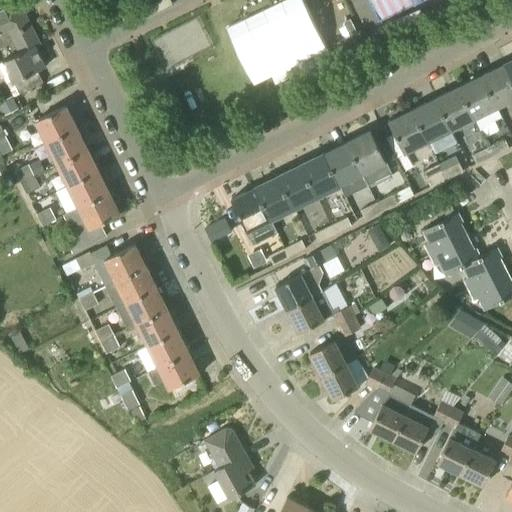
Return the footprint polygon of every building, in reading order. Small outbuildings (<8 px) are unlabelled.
[(0,32),(7,28),(19,52),(20,52),(21,53),(35,46),(35,47),(41,44),(22,6),(13,11),(10,5),(0,9),(0,32)] [(511,41),(500,47),(505,59),(511,55),(511,41)] [(20,52),(19,52),(2,60),(20,95),(42,84),(36,72),(45,67),(35,47),(35,46),(21,53),(20,52)] [(482,75),(498,108),(511,100),(511,78),(505,64),(482,75)] [(459,87),(475,119),(498,108),(482,75),(459,87)] [(435,98),(451,131),(475,119),(459,87),(435,98)] [(412,110),(428,142),(451,131),(435,98),(412,110)] [(13,99),(0,105),(0,107),(4,116),(18,109),(13,99)] [(46,143),(77,128),(66,106),(36,121),(46,143)] [(428,142),(412,110),(389,121),(404,154),(428,142)] [(0,154),(1,156),(12,151),(0,127),(0,154)] [(77,128),(46,143),(57,165),(88,149),(77,128)] [(364,174),(385,163),(387,163),(371,130),(348,142),(364,174)] [(489,148),(493,157),(509,149),(505,140),(489,148)] [(324,153),(341,186),(364,174),(348,142),(324,153)] [(477,165),(493,157),(489,148),(472,156),(477,165)] [(88,149),(57,165),(68,186),(99,171),(88,149)] [(301,165),(317,197),(341,186),(324,153),(301,165)] [(5,164),(1,156),(0,154),(0,180),(9,176),(10,175),(5,164)] [(442,171),(446,180),(463,171),(459,162),(442,171)] [(21,183),(35,176),(29,165),(15,172),(21,183)] [(278,176),(294,209),(317,197),(301,165),(278,176)] [(99,171),(68,186),(79,208),(109,193),(99,171)] [(431,187),(446,180),(442,171),(427,178),(431,187)] [(40,188),(35,176),(21,183),(27,195),(40,188)] [(255,188),(271,220),(294,209),(278,176),(255,188)] [(271,220),(255,188),(231,199),(247,232),(271,220)] [(109,193),(79,208),(64,215),(77,241),(69,245),(73,253),(107,236),(101,224),(120,215),(109,193)] [(378,202),(382,211),(398,204),(393,195),(378,202)] [(365,220),(382,211),(378,202),(361,211),(365,220)] [(43,226),(56,219),(50,207),(37,214),(43,226)] [(426,247),(430,255),(467,236),(456,214),(423,231),(430,244),(426,247)] [(331,225),(336,234),(352,227),(347,218),(331,225)] [(212,241),(219,238),(213,225),(205,228),(212,241)] [(320,242),(336,234),(331,225),(315,233),(320,242)] [(390,245),(385,235),(379,238),(377,246),(379,251),(390,245)] [(446,274),(463,265),(478,257),(467,236),(430,255),(435,264),(439,262),(446,274)] [(95,264),(105,286),(146,266),(131,237),(101,252),(104,259),(95,264)] [(285,248),(289,257),(306,249),(302,240),(285,248)] [(304,259),(309,269),(276,286),(288,309),(321,292),(317,285),(325,275),(319,265),(337,256),(331,245),(304,259)] [(274,265),(289,257),(285,248),(269,256),(274,265)] [(82,269),(95,263),(88,249),(75,256),(82,269)] [(465,281),(469,290),(506,271),(495,249),(478,257),(463,265),(469,279),(465,281)] [(431,265),(427,259),(423,261),(427,268),(431,265)] [(146,266),(105,286),(116,308),(157,288),(146,266)] [(511,296),(511,282),(506,271),(469,290),(474,298),(478,296),(485,310),(511,296)] [(332,316),(338,326),(355,317),(354,316),(349,306),(347,307),(335,284),(321,292),(288,309),(300,333),(332,316)] [(157,288),(116,308),(126,330),(137,325),(167,309),(157,288)] [(79,297),(84,309),(97,303),(92,291),(79,297)] [(355,303),(349,306),(354,316),(360,312),(355,303)] [(167,309),(137,325),(148,346),(178,331),(167,309)] [(449,325),(460,331),(473,316),(461,309),(449,325)] [(322,376),(346,364),(359,358),(347,335),(360,328),(355,317),(338,326),(343,337),(310,353),(322,376)] [(101,341),(116,334),(110,321),(95,328),(101,341)] [(178,331),(148,346),(138,351),(149,373),(158,368),(189,353),(178,331)] [(125,357),(116,334),(101,341),(111,363),(125,357)] [(25,341),(16,345),(20,354),(29,349),(25,341)] [(200,374),(189,353),(158,368),(169,390),(200,374)] [(367,383),(378,388),(385,374),(374,369),(369,378),(359,358),(346,364),(322,376),(334,399),(367,383)] [(384,359),(374,369),(385,374),(390,377),(398,369),(384,359)] [(125,369),(111,377),(117,388),(131,382),(125,369)] [(398,369),(390,377),(396,379),(402,371),(398,369)] [(370,428),(393,440),(411,405),(411,404),(389,393),(396,379),(390,377),(385,374),(378,388),(389,394),(383,405),(382,404),(370,428)] [(511,384),(503,378),(489,397),(502,406),(511,391),(511,384)] [(192,397),(201,392),(198,386),(189,390),(192,397)] [(133,391),(121,397),(128,411),(140,405),(133,391)] [(445,422),(452,407),(440,401),(433,416),(411,405),(393,440),(417,452),(428,429),(437,434),(443,422),(445,422)] [(146,418),(140,406),(131,411),(137,423),(146,418)] [(437,462),(461,474),(473,449),(481,434),(458,423),(463,412),(452,407),(445,422),(455,427),(437,462)] [(215,459),(232,450),(241,445),(233,430),(227,428),(205,440),(215,459)] [(500,451),(511,457),(511,436),(508,434),(500,451)] [(241,445),(232,450),(215,459),(220,467),(215,470),(220,480),(246,466),(244,462),(249,459),(241,445)] [(473,449),(461,474),(484,485),(496,461),(473,449)] [(246,466),(220,480),(230,499),(256,485),(246,466)] [(307,511),(309,508),(287,497),(279,511),(307,511)] [(241,503),(236,511),(252,511),(254,509),(241,503)]
